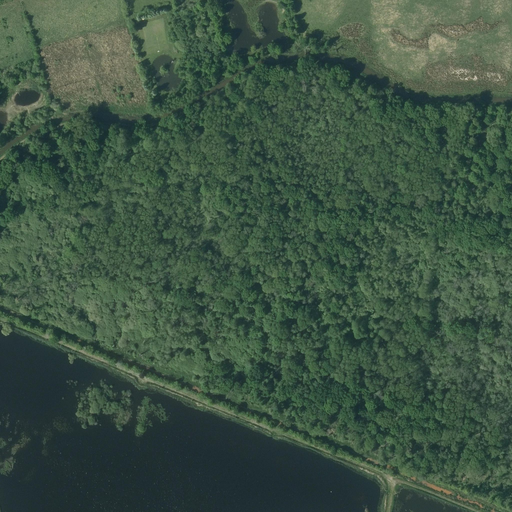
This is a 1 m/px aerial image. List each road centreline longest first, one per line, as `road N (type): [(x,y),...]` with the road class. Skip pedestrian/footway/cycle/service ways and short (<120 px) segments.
road 1 (track): [(0,304),(509,511)]
road 2 (track): [(0,158),(71,122),(133,125),(173,117),(278,64),(348,69),(414,104),(511,105)]
road 3 (track): [(386,511),(391,478),(0,319)]
